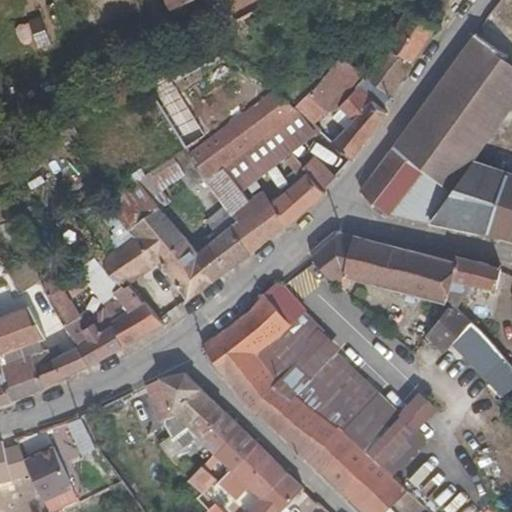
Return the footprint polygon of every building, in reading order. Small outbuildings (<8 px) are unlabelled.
[(168,0),(173,9),(191,0),(168,0)] [(309,7),(306,0),(296,0),(284,6),(288,17),(309,7)] [(511,0),(498,0),(487,15),(511,32),(511,0)] [(335,11),(360,30),(368,19),(342,2),(335,11)] [(407,8),(388,44),(366,75),(394,93),(439,27),(407,8)] [(511,50),(511,32),(487,15),(472,35),(505,60),(511,50)] [(421,171),(450,194),(471,167),(511,109),(511,64),(505,60),(472,35),(391,148),(421,171)] [(210,64),(200,47),(141,81),(185,150),(206,136),(174,85),(210,64)] [(356,90),(382,111),(394,93),(366,75),(341,57),(313,90),(331,109),(334,105),(340,109),(356,90)] [(231,214),(227,219),(251,253),(273,236),(259,217),(261,215),(250,201),(243,192),(225,168),(297,112),(295,110),(272,90),(188,155),(207,179),(225,206),(231,214)] [(297,112),(313,128),(331,109),(313,90),(297,105),(295,110),(297,112)] [(352,162),(388,115),(382,111),(356,90),(340,109),(333,119),(345,129),(332,144),(352,162)] [(291,154),(317,134),(313,128),(297,112),(225,168),(243,192),(283,160),(291,154)] [(80,140),(70,122),(54,131),(67,147),(80,140)] [(39,157),(30,144),(5,158),(13,172),(39,157)] [(359,192),(388,217),(392,215),(421,171),(391,148),(359,192)] [(132,239),(155,267),(161,264),(188,243),(159,210),(170,203),(163,192),(181,180),(190,191),(207,179),(188,155),(185,150),(104,203),(132,239)] [(307,174),(302,167),(291,154),(283,160),(301,179),(307,174)] [(336,179),(315,155),(302,167),(307,174),(323,191),(336,179)] [(10,175),(1,161),(0,161),(0,191),(9,186),(4,177),(10,175)] [(430,222),(483,233),(511,242),(511,179),(471,167),(450,194),(430,222)] [(392,215),(430,222),(450,194),(421,171),(392,215)] [(307,174),(301,179),(273,203),(268,208),(284,228),(285,230),(325,194),(323,191),(307,174)] [(273,203),(263,190),(250,201),(261,215),(268,208),(273,203)] [(205,221),(217,236),(199,252),(217,279),(251,253),(227,219),(231,214),(225,206),(205,221)] [(273,236),(284,228),(268,208),(261,215),(259,217),(273,236)] [(335,287),(345,277),(447,304),(459,261),(341,232),(310,259),(311,265),(335,287)] [(130,286),(155,267),(132,239),(104,258),(130,286)] [(199,252),(190,242),(188,243),(161,264),(187,300),(217,279),(199,252)] [(425,337),(443,354),(469,325),(471,323),(458,312),(465,284),(496,292),(501,268),(459,257),(459,261),(447,304),(451,307),(425,337)] [(113,297),(127,313),(112,323),(124,347),(163,324),(160,320),(130,286),(104,258),(99,263),(82,274),(90,287),(102,306),(113,297)] [(11,267),(16,290),(39,285),(34,261),(11,267)] [(65,285),(74,297),(90,287),(82,274),(65,285)] [(407,491),(392,477),(382,466),(365,450),(340,427),(337,429),(315,409),(294,395),(258,357),(304,312),(283,290),(280,287),(206,355),(250,410),(361,511),(387,511),(391,508),(407,491)] [(60,289),(48,296),(89,367),(124,347),(112,323),(103,307),(88,318),(85,314),(80,318),(60,289)] [(48,296),(21,309),(0,316),(0,358),(13,403),(54,384),(89,367),(48,296)] [(314,333),(319,328),(304,312),(258,357),(294,395),(336,354),(314,333)] [(365,450),(399,413),(336,354),(294,395),(315,409),(337,429),(340,427),(365,450)] [(0,358),(0,404),(13,403),(0,358)] [(184,425),(199,439),(225,411),(186,372),(157,378),(146,386),(159,421),(173,415),(184,425)] [(382,466),(418,429),(438,409),(420,392),(399,413),(365,450),(382,466)] [(80,418),(95,451),(98,458),(103,456),(134,442),(119,412),(129,408),(124,398),(80,418)] [(206,447),(214,456),(241,426),(225,411),(199,439),(168,457),(178,467),(206,447)] [(80,418),(79,416),(64,422),(81,456),(95,451),(80,418)] [(159,445),(168,457),(199,439),(184,425),(159,445)] [(225,466),(231,473),(259,444),(241,426),(214,456),(188,480),(203,495),(210,488),(218,479),(213,476),(225,466)] [(409,462),(428,440),(418,429),(382,466),(392,477),(409,462)] [(103,456),(122,481),(145,470),(147,469),(134,442),(103,456)] [(244,487),(261,501),(288,472),(259,444),(231,473),(244,487)] [(407,491),(423,476),(409,462),(392,477),(407,491)] [(119,483),(134,502),(151,493),(155,491),(145,470),(122,481),(119,483)] [(281,511),(303,487),(288,472),(261,501),(250,511),(281,511)] [(472,511),(477,504),(447,486),(435,505),(447,511),(472,511)] [(394,511),(401,511),(415,498),(407,491),(391,508),(394,511)] [(141,511),(156,503),(151,493),(134,502),(141,511)]
